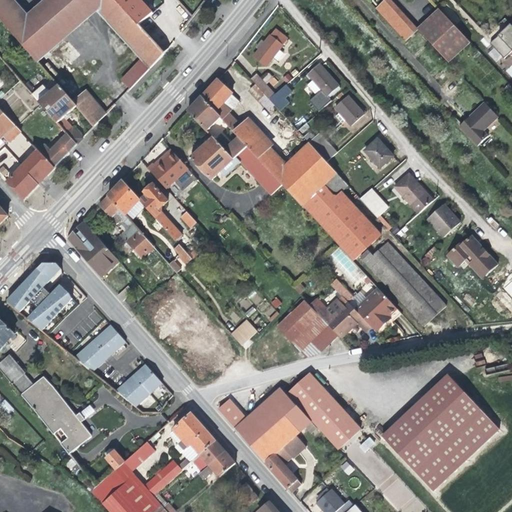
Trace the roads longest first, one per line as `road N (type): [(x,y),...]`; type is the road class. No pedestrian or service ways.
road 1 (residential): [(194,397),(320,361),(511,328)]
road 2 (secondary): [(252,0),(42,231)]
road 3 (tertiary): [(194,397),(42,231)]
road 4 (tertiary): [(294,511),(194,397)]
